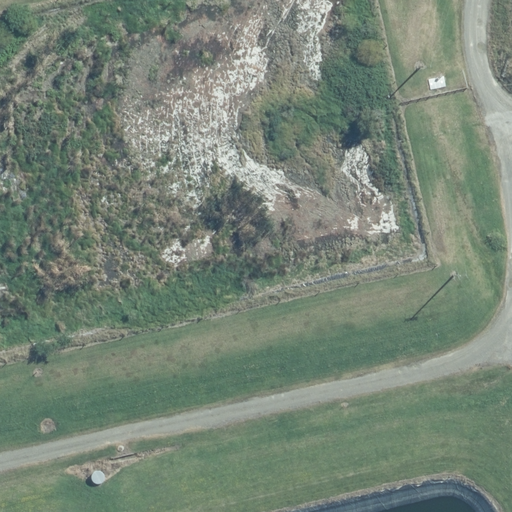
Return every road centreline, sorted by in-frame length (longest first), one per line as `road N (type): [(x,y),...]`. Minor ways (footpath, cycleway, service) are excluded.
road 1 (track): [(0,470),(456,363),(486,345),(511,300)]
road 2 (track): [(511,154),(483,63),(482,0)]
